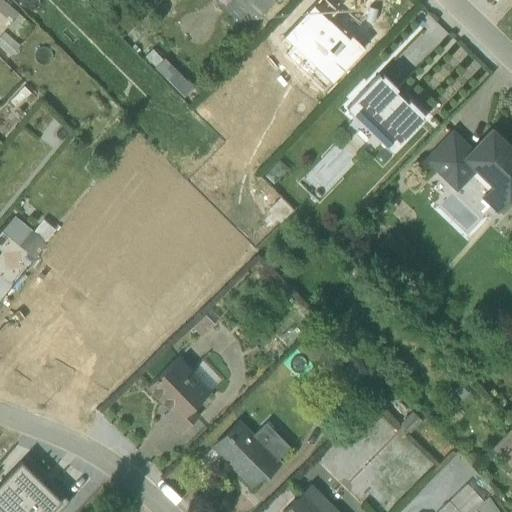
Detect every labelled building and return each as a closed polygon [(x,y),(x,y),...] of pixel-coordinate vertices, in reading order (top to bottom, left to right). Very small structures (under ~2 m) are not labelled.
[(234,0),(255,20),(274,0),(234,0)] [(291,30),(275,45),(317,86),(355,46),(323,15),(299,38),(291,30)] [(345,108),(391,152),(423,118),(420,116),(422,113),(408,100),(406,102),(394,91),(396,88),(382,75),(380,77),(377,74),(345,108)] [(479,198),(496,212),(498,211),(501,214),(511,203),(511,200),(510,198),(511,195),(511,158),(511,155),(508,151),(504,151),(501,148),(506,143),(491,129),(472,147),(451,128),(422,159),(456,191),(475,171),(491,185),(479,198)] [(209,391),(176,357),(146,386),(168,408),(162,414),(180,432),(197,416),(191,409),(209,391)] [(210,446),(252,491),(281,461),(277,457),(289,445),(264,422),(252,433),(238,418),(210,446)] [(511,430),(509,428),(490,448),(511,469),(511,468),(511,430)] [(0,480),(0,511),(57,511),(68,501),(31,465),(27,468),(20,460),(0,480)] [(338,511),(311,485),(308,485),(282,511),(338,511)] [(498,511),(487,496),(476,507),(479,511),(498,511)]
